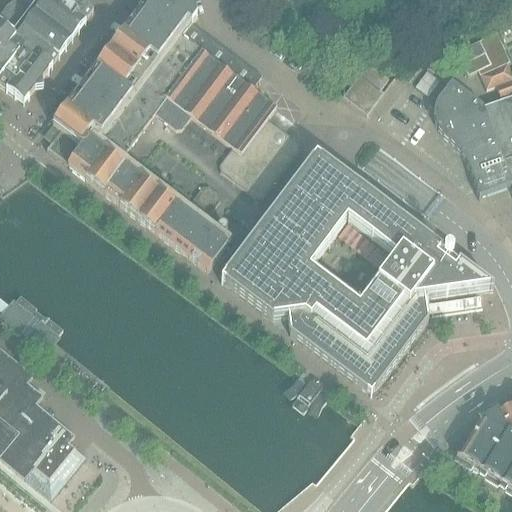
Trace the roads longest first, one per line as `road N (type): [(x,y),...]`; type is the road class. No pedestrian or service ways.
road 1 (residential): [(356,511),(432,422),(511,369)]
road 2 (residential): [(339,157),(445,247),(490,254)]
road 3 (residential): [(490,254),(471,216),(365,131)]
road 4 (residential): [(340,114),(229,30),(227,0)]
